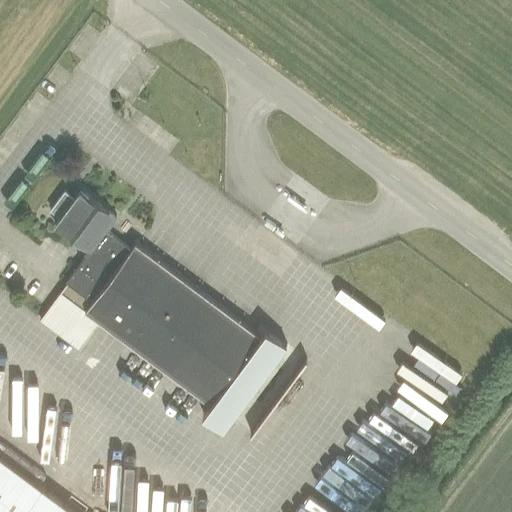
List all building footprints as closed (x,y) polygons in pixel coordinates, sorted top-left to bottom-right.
[(65,189),(50,209),(61,216),(55,224),(90,250),(66,282),(92,301),(86,309),(100,319),(100,320),(211,401),(203,413),(224,428),(287,343),(260,323),(255,330),(135,241),(131,247),(106,229),(116,215),(82,189),(76,197),(65,189)] [(286,239),(289,234),(278,225),(274,230),(286,239)] [(61,290),(55,298),(94,327),(100,319),(86,309),(61,290)] [(47,310),(41,318),(79,347),(85,339),(47,310)] [(421,447),(470,372),(392,321),(364,364),(400,388),(397,392),(389,388),(372,414),(421,447)] [(299,511),(370,511),(413,453),(365,419),(299,511)] [(0,511),(78,511),(0,453),(0,511)]
